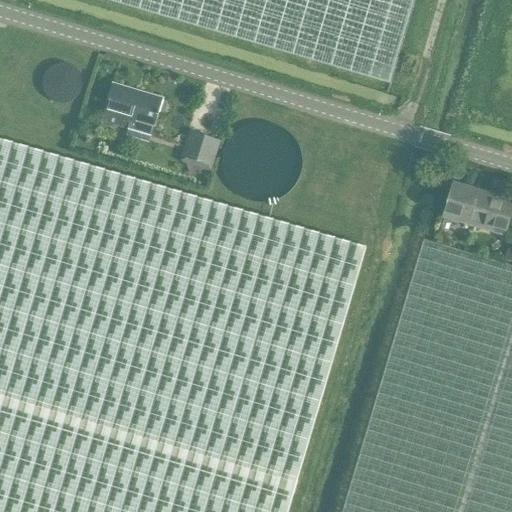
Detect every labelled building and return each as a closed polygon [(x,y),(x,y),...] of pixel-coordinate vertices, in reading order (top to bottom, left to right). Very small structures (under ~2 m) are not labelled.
[(101,0),(389,85),(413,0),(101,0)] [(114,85),(106,112),(105,112),(97,136),(110,139),(114,124),(142,132),(145,124),(156,127),(164,100),(114,85)] [(210,172),(220,142),(189,132),(179,162),(210,172)] [(0,511),(291,511),(369,250),(68,161),(0,140),(0,511)] [(507,238),(511,220),(511,201),(452,183),(442,218),(507,238)] [(511,511),(511,268),(424,240),(342,511),(511,511)]
